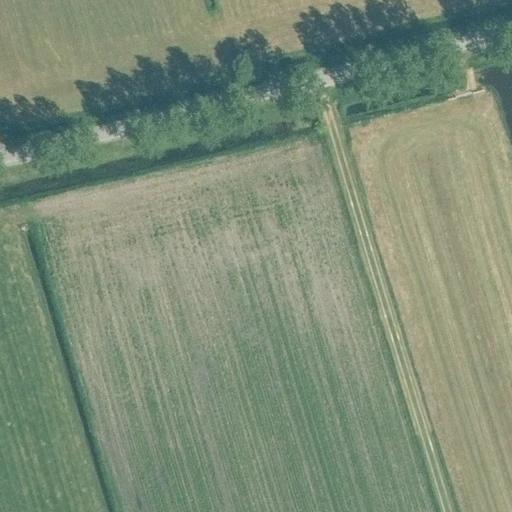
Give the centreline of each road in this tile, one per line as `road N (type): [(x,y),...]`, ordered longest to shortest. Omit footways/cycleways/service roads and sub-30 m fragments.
road 1 (tertiary): [(0,158),(511,33)]
road 2 (track): [(315,80),(447,511)]
